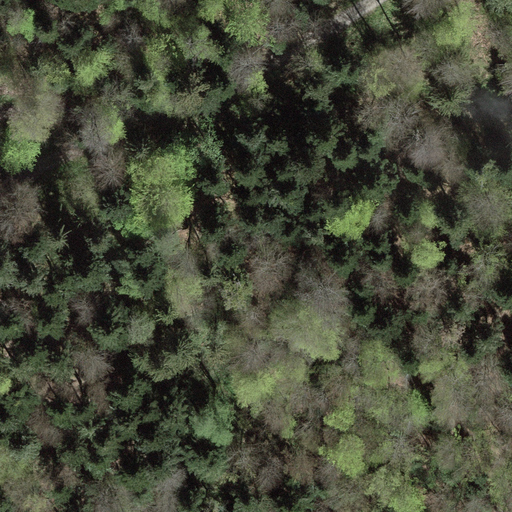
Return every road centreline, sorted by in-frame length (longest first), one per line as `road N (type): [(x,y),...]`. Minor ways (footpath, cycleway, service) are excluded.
road 1 (track): [(0,192),(376,0)]
road 2 (track): [(0,108),(149,114)]
